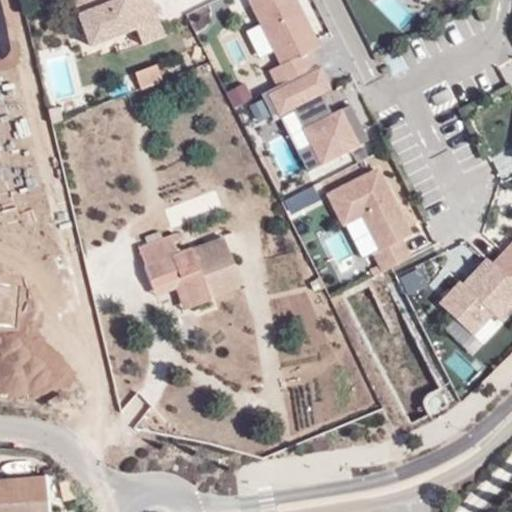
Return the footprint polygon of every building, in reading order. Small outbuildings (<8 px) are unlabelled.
[(73,0),(90,42),(137,23),(127,0),(73,0)] [(127,0),(137,23),(143,43),(164,36),(150,0),(127,0)] [(297,0),(248,0),(281,62),(321,43),(297,0)] [(245,29),(257,54),(270,48),(258,23),(245,29)] [(225,35),(237,65),(255,57),(243,27),(225,35)] [(317,63),(310,53),(268,71),(273,85),(317,63)] [(56,99),(74,93),(64,61),(46,66),(56,99)] [(273,85),(263,91),(274,114),(331,90),(317,63),(273,85)] [(136,72),(142,88),(163,80),(157,64),(136,72)] [(227,88),(233,105),(251,98),(245,82),(227,88)] [(340,106),(301,125),(319,164),(360,145),(340,106)] [(362,215),(382,250),(402,239),(412,234),(376,165),(322,189),(340,224),(362,215)] [(292,213),(319,198),(312,184),(284,199),(292,213)] [(216,296),(246,281),(225,236),(183,256),(177,243),(181,241),(178,234),(142,251),(151,269),(150,270),(159,290),(185,278),(200,309),(218,300),(216,296)] [(382,250),(373,254),(382,271),(411,256),(402,239),(382,250)] [(511,240),(492,259),(511,280),(511,240)] [(511,280),(492,259),(487,256),(463,282),(492,311),(499,318),(511,304),(511,280)] [(413,261),(394,271),(406,293),(425,283),(413,261)] [(200,309),(185,278),(159,290),(162,297),(182,288),(193,312),(200,309)] [(463,282),(458,278),(435,301),(471,333),(492,311),(463,282)] [(300,421),(315,416),(304,383),(289,388),(300,421)] [(46,511),(44,478),(0,481),(0,511),(46,511)]
